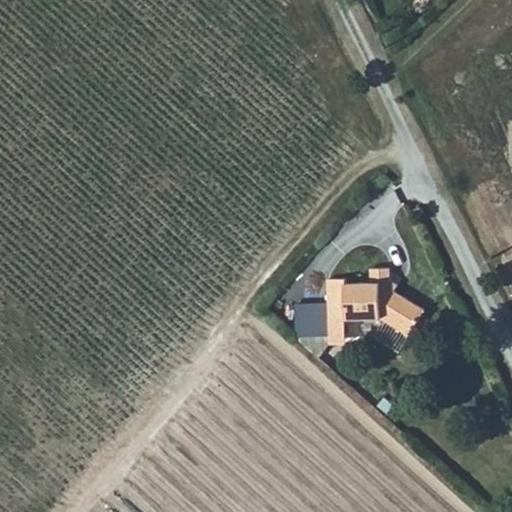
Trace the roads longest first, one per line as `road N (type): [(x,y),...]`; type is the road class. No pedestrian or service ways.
road 1 (track): [(405,138),(358,172),(61,511)]
road 2 (track): [(377,80),(471,0)]
